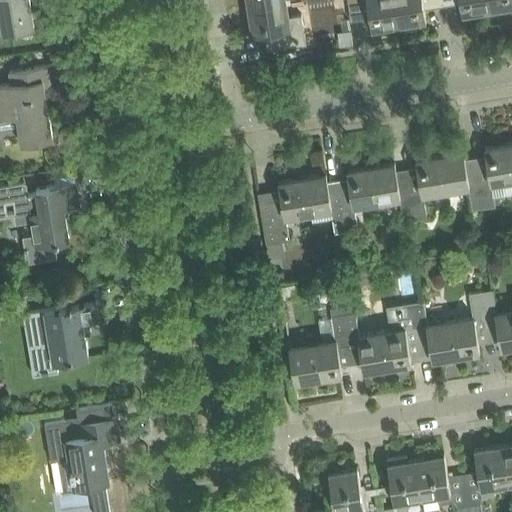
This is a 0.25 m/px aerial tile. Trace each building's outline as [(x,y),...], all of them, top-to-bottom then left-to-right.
[(6,0),(11,30),(15,29),(34,26),(30,0),(6,0)] [(291,15),(288,0),(279,0),(249,5),(254,31),(252,32),(252,33),(266,30),(269,48),(267,48),(267,50),(307,43),(302,13),(291,15)] [(348,0),(352,20),(353,19),(352,17),(364,15),(370,14),(372,28),(373,28),(373,27),(400,22),(395,0),(348,0)] [(427,19),(425,5),(443,2),(442,0),(395,0),(400,22),(426,18),(426,19),(427,19)] [(490,7),(489,0),(442,0),(443,2),(456,0),(460,0),(463,13),(464,13),(465,16),(483,13),(482,9),(490,7)] [(0,119),(17,116),(22,143),(34,141),(53,138),(46,95),(58,93),(53,63),(33,66),(10,70),(12,83),(0,84),(0,119)] [(467,170),(469,185),(473,208),(496,205),(495,195),(492,181),(511,177),(511,141),(486,146),(487,154),(489,166),(467,170)] [(404,220),(427,216),(424,192),(469,185),(467,170),(464,150),(417,158),(420,177),(399,181),(398,181),(401,196),(400,196),(404,220)] [(335,231),(359,227),(355,204),(400,196),(401,196),(398,181),(399,181),(396,161),(348,169),(351,189),(330,192),(332,207),(331,207),(333,216),(335,231)] [(259,192),(258,192),(267,242),(290,239),(286,215),(311,211),(313,220),(333,216),(331,207),(332,207),(330,192),(327,173),(279,180),(283,200),(261,203),(259,192)] [(25,182),(0,186),(0,215),(7,214),(5,202),(14,200),(16,213),(18,222),(32,219),(35,235),(24,237),(29,262),(57,257),(55,241),(70,238),(64,207),(80,204),(76,180),(57,184),(37,188),(37,191),(27,193),(25,182)] [(352,291),(361,289),(360,282),(359,282),(356,269),(349,270),(352,291)] [(433,358),(480,350),(477,330),(498,327),(499,327),(496,310),(497,310),(493,287),(469,291),(473,314),(428,322),(430,338),(433,358)] [(68,306),(26,313),(31,344),(52,341),(55,360),(57,359),(68,357),(88,354),(85,334),(83,322),(90,321),(99,319),(96,302),(72,305),(72,302),(67,303),(68,306)] [(511,307),(497,310),(496,310),(499,327),(498,327),(502,346),(511,344),(511,307)] [(359,334),(362,350),(361,350),(363,361),(365,369),(412,361),(412,360),(408,342),(430,338),(428,322),(426,309),(389,315),(392,328),(359,334)] [(309,342),(290,345),(296,380),(343,373),(342,365),(340,353),(361,350),(362,350),(359,334),(355,310),(332,314),(332,316),(319,318),(323,340),(309,342)] [(65,416),(45,420),(45,421),(46,421),(53,459),(70,456),(75,485),(105,480),(105,479),(110,479),(106,454),(104,441),(119,439),(116,416),(112,417),(111,417),(108,403),(110,403),(109,401),(77,406),(78,415),(65,417),(65,416)] [(511,442),(503,444),(510,483),(511,482),(511,442)] [(510,483),(503,444),(476,448),(476,446),(475,447),(483,496),(496,494),(494,485),(510,483)] [(444,453),(417,458),(423,496),(438,494),(439,502),(439,503),(453,501),(449,475),(448,471),(445,452),(444,452),(444,453)] [(395,505),(380,507),(380,511),(404,511),(406,509),(409,509),(408,499),(423,496),(417,458),(407,459),(407,455),(389,458),(389,461),(388,461),(395,505)] [(366,511),(361,485),(358,466),(357,466),(357,467),(330,472),(330,470),(329,471),(336,511),(337,511),(337,510),(351,507),(352,511),(366,511)] [(111,511),(109,489),(95,491),(97,511),(111,511)] [(482,511),(481,501),(469,503),(470,511),(482,511)] [(470,511),(469,503),(456,505),(457,511),(470,511)]
